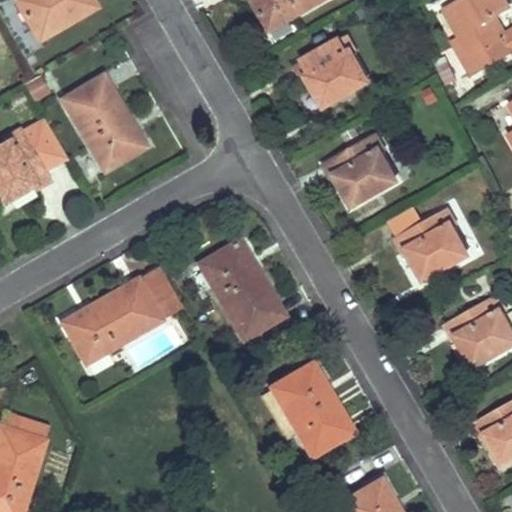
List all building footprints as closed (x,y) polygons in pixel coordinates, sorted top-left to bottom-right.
[(16,0),(27,18),(39,39),(96,6),(92,0),(16,0)] [(319,0),(255,0),(271,28),(319,0)] [(511,9),(506,0),(462,0),(447,9),(484,75),(511,59),(511,35),(511,36),(506,39),(495,20),(501,17),(511,10),(511,9)] [(501,17),(495,20),(506,39),(511,36),(501,17)] [(100,39),(97,41),(107,56),(122,47),(113,31),(100,39)] [(367,80),(359,65),(351,50),(354,48),(346,34),(295,63),(303,78),(307,76),(324,105),(367,80)] [(24,83),(33,100),(49,91),(39,74),(24,83)] [(143,145),(123,110),(103,74),(62,98),(103,169),(143,145)] [(68,158),(42,114),(6,136),(8,140),(0,144),(0,192),(5,200),(32,183),(35,187),(52,177),(48,171),(68,158)] [(397,180),(388,165),(379,150),(383,148),(375,133),(324,162),(333,177),(337,175),(353,205),(397,180)] [(469,254),(460,239),(452,224),(455,221),(447,207),(397,236),(405,250),(408,248),(425,279),(469,254)] [(284,312),(262,274),(240,236),(198,261),(243,336),(284,312)] [(180,307),(159,267),(137,280),(148,299),(160,319),(180,307)] [(160,319),(148,299),(137,280),(63,323),(85,363),(160,319)] [(511,344),(511,332),(509,326),(501,312),(506,309),(497,294),(446,322),(454,337),(457,335),(474,365),(511,344)] [(353,428),(332,394),(312,359),(271,384),(312,453),(353,428)] [(511,400),(474,423),(483,438),(485,436),(503,466),(511,460),(511,400)] [(49,427),(3,413),(0,424),(0,426),(45,440),(49,427)] [(0,511),(23,511),(33,482),(45,440),(0,426),(0,511)] [(345,511),(399,511),(380,478),(339,502),(345,511)]
